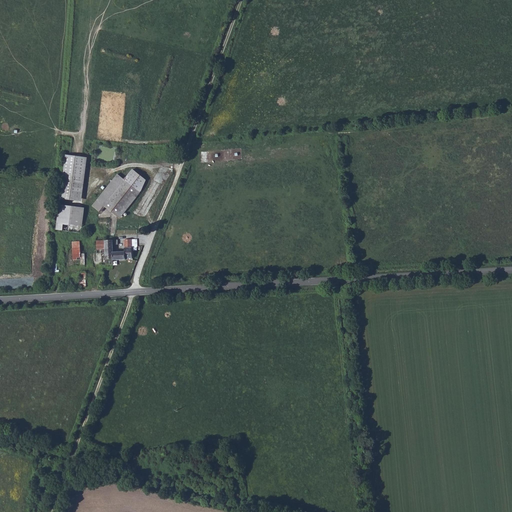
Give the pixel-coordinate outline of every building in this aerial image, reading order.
[(81,201),(87,157),(66,154),(59,199),(81,201)] [(124,179),(118,175),(92,205),(99,211),(104,206),(119,218),(140,192),(146,180),(132,169),(124,179)] [(97,185),(91,191),(97,197),(103,191),(97,185)] [(81,233),(84,208),(59,204),(55,230),(81,233)] [(95,243),(96,265),(113,264),(112,259),(125,259),(125,257),(132,257),(130,238),(123,239),(124,250),(112,251),(112,244),(117,243),(117,239),(95,240),(95,243)] [(79,241),(75,241),(75,265),(96,265),(95,243),(79,243),(79,241)]
